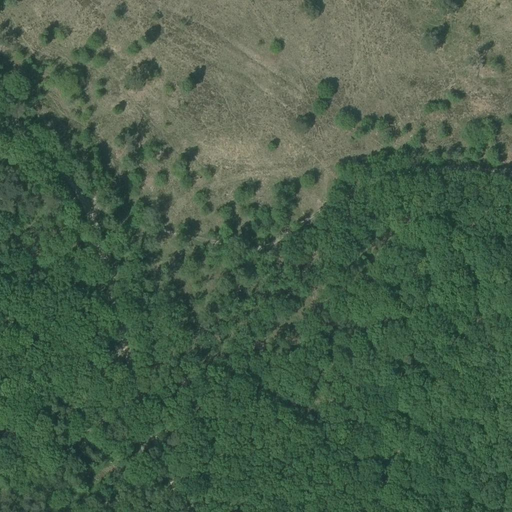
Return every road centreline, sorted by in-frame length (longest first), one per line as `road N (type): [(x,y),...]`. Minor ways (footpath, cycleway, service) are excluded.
road 1 (track): [(94,223),(144,417),(187,511)]
road 2 (track): [(0,112),(60,169),(94,223)]
